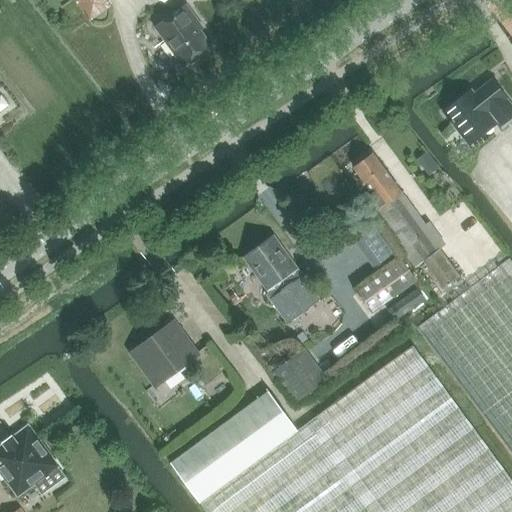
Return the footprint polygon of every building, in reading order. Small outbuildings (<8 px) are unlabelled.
[(199,60),(199,55),(211,46),(194,22),(197,20),(187,6),(156,28),(184,66),(188,63),(191,65),(199,60)] [(499,126),(511,116),(511,105),(492,80),(474,93),(472,90),(443,113),(450,121),(449,122),(451,126),(453,125),(463,138),(491,116),(499,126)] [(0,86),(0,100),(1,103),(13,96),(5,83),(0,86)] [(495,146),(487,160),(501,168),(509,154),(495,146)] [(402,243),(399,245),(416,268),(424,262),(447,294),(464,282),(440,249),(446,245),(429,223),(425,226),(373,154),(354,168),(372,192),(367,196),(402,243)] [(363,226),(380,255),(396,246),(379,216),(363,226)] [(287,323),(320,299),(274,236),(244,258),(270,293),(268,295),(287,323)] [(511,260),(510,258),(417,328),(511,453),(511,260)] [(403,259),(357,292),(372,313),(418,279),(403,259)] [(163,381),(199,354),(176,323),(140,350),(163,381)] [(511,511),(511,479),(413,346),(298,431),(269,391),(171,464),(200,503),(207,511),(511,511)] [(275,371),(299,403),(330,379),(306,348),(275,371)] [(57,467),(58,467),(29,427),(29,425),(13,437),(12,436),(4,442),(2,443),(3,444),(0,446),(0,472),(18,496),(42,478),(45,481),(60,471),(57,467)]
